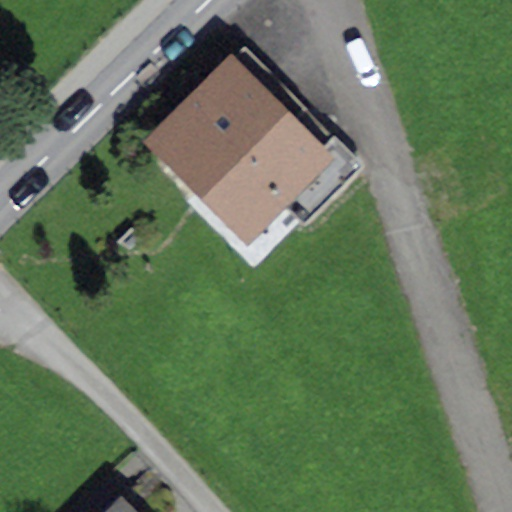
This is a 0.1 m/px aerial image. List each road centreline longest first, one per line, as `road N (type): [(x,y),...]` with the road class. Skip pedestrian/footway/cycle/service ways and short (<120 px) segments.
road 1 (residential): [(216,511),(156,441),(0,312)]
road 2 (secondary): [(0,203),(207,0)]
